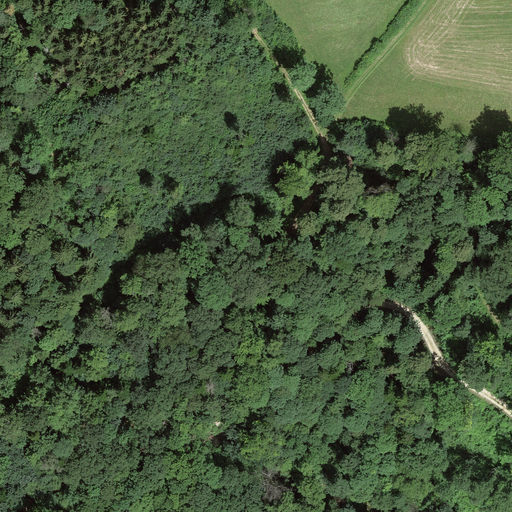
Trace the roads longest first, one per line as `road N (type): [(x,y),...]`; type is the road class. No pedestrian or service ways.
road 1 (track): [(302,213),(254,193),(227,193),(190,212),(99,286),(0,410)]
road 2 (track): [(511,414),(443,365),(403,307),(376,300),(332,325),(238,412),(212,425)]
road 3 (track): [(212,425),(232,383),(239,330),(327,165),(325,136)]
road 4 (track): [(212,425),(74,475),(15,511)]
road 5 (track): [(376,300),(386,268),(439,247),(469,264),(511,334)]
road 6 (track): [(325,136),(279,62),(220,0)]
road 7 (track): [(426,0),(353,86),(325,136)]
road 8 (track): [(483,511),(454,487),(397,467),(378,478),(355,511)]
